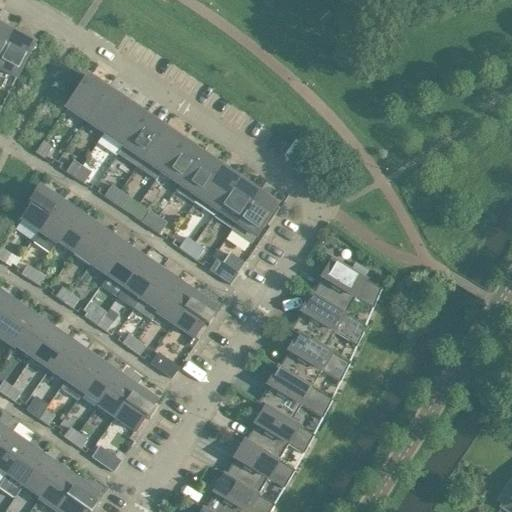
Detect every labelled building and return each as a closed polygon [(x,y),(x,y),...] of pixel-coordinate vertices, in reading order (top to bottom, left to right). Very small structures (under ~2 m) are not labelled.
[(0,59),(14,34),(0,26),(0,59)] [(0,68),(17,77),(34,45),(14,34),(0,59),(0,68)] [(88,77),(67,107),(86,120),(107,90),(88,77)] [(107,90),(86,120),(105,133),(126,103),(107,90)] [(126,103),(105,133),(124,146),(145,116),(126,103)] [(145,116),(124,146),(119,154),(137,167),(164,129),(145,116)] [(164,129),(137,167),(156,180),(162,172),(182,141),(164,129)] [(53,147),(44,141),(36,152),(45,159),(53,147)] [(162,172),(180,184),(180,185),(201,154),(182,141),(162,172)] [(180,184),(176,190),(195,203),(220,167),(201,154),(180,185),(180,184)] [(74,161),(66,172),(75,178),(83,166),(74,161)] [(84,184),(92,172),(83,166),(75,178),(84,184)] [(220,167),(195,203),(215,217),(219,211),(218,210),(239,180),(220,167)] [(239,180),(218,210),(219,211),(215,217),(233,229),(258,193),(239,180)] [(112,185),(105,197),(113,203),(121,191),(112,185)] [(30,208),(22,219),(40,231),(61,201),(40,186),(27,205),(30,208)] [(122,209),(130,197),(121,191),(113,203),(122,209)] [(269,225),(280,208),(258,193),(233,229),(232,231),(251,244),(266,223),(269,225)] [(58,241),(78,212),(61,201),(40,231),(33,241),(50,253),(56,243),(57,243),(58,242),(58,241)] [(150,211),(142,222),(151,228),(158,217),(150,211)] [(74,253),(94,224),(78,212),(58,241),(58,242),(74,253)] [(160,234),(167,223),(158,217),(151,228),(160,234)] [(91,264),(111,235),(94,224),(74,253),(91,264)] [(108,276),(128,247),(111,235),(91,264),(108,276)] [(187,237),(179,248),(188,254),(196,243),(187,237)] [(196,261),(204,250),(196,243),(188,254),(196,261)] [(125,288),(145,259),(128,247),(108,276),(125,288)] [(11,254),(2,248),(0,251),(0,259),(5,263),(11,254)] [(135,309),(162,270),(145,259),(125,288),(118,297),(135,309)] [(210,270),(231,285),(239,274),(217,259),(210,270)] [(332,259),(331,260),(335,262),(326,278),(324,277),(313,294),(311,293),(346,315),(346,314),(356,298),(374,309),(382,289),(332,259)] [(351,270),(364,278),(369,270),(356,262),(351,270)] [(28,265),(22,274),(31,280),(37,271),(28,265)] [(158,311),(178,282),(162,270),(135,309),(152,320),(157,312),(158,310),(158,311)] [(40,286),(46,277),(37,271),(31,280),(40,286)] [(174,324),(195,293),(178,282),(158,311),(158,310),(157,312),(174,324)] [(62,288),(56,297),(65,303),(71,294),(62,288)] [(0,292),(0,333),(19,306),(0,292)] [(214,317),(210,315),(216,307),(195,293),(174,324),(193,337),(187,345),(193,349),(199,340),(195,337),(204,323),(208,326),(214,317)] [(310,294),(315,297),(305,312),(303,311),(293,328),(290,327),(290,328),(302,335),(325,349),(325,348),(335,332),(358,346),(367,327),(346,314),(346,315),(311,293),(310,294)] [(74,309),(80,300),(71,294),(65,303),(74,309)] [(0,337),(15,348),(16,346),(36,317),(19,306),(0,333),(0,337)] [(96,311),(90,320),(98,326),(104,317),(107,313),(99,307),(96,311)] [(36,317),(16,346),(33,358),(53,329),(36,317)] [(107,332),(113,323),(104,317),(98,326),(107,332)] [(53,329),(33,358),(50,369),(70,340),(53,329)] [(129,335),(123,343),(131,350),(138,341),(129,335)] [(351,364),(325,348),(325,349),(302,335),(292,351),(290,350),(280,367),(277,366),(277,367),(312,388),(313,387),(322,371),(341,383),(351,364)] [(70,340),(50,369),(66,381),(86,352),(70,340)] [(140,356),(146,347),(138,341),(131,350),(140,356)] [(86,352),(66,381),(62,388),(79,399),(83,393),(103,364),(86,352)] [(151,364),(172,379),(180,368),(159,353),(151,364)] [(103,364),(83,393),(99,404),(100,404),(120,375),(103,364)] [(333,400),(313,387),(312,388),(277,367),(281,370),(272,386),(270,384),(259,402),(257,400),(256,402),(269,409),(292,422),(302,406),(323,419),(333,400)] [(99,404),(98,405),(115,417),(137,387),(120,375),(100,404),(99,404)] [(4,381),(0,386),(0,391),(6,396),(12,387),(4,381)] [(15,402),(21,393),(12,387),(6,396),(15,402)] [(149,419),(155,411),(152,409),(157,401),(137,387),(115,417),(136,431),(146,417),(149,419)] [(36,396),(26,410),(31,413),(40,419),(46,410),(49,405),(36,396)] [(305,454),(315,435),(292,422),(269,409),(259,425),(257,423),(246,441),(244,440),(279,461),(289,445),(305,454)] [(48,425),(55,416),(46,410),(40,419),(48,425)] [(0,449),(11,433),(0,425),(0,449)] [(71,428),(64,437),(73,443),(79,434),(71,428)] [(0,468),(8,474),(28,445),(11,433),(0,449),(0,468)] [(81,449),(88,440),(79,434),(73,443),(81,449)] [(259,495),(268,479),(285,489),(296,470),(279,461),(244,440),(243,441),(248,443),(238,459),(236,458),(226,475),(223,474),(258,495),(259,495)] [(24,486),(45,457),(28,445),(8,474),(24,486)] [(114,472),(121,461),(100,446),(93,457),(114,472)] [(41,497),(62,469),(45,457),(24,486),(41,497)] [(41,497),(39,499),(57,511),(78,480),(62,469),(41,497)] [(223,475),(227,478),(218,493),(216,492),(205,509),(203,508),(202,509),(208,511),(271,511),(276,505),(259,495),(258,495),(223,474),(223,475)] [(88,511),(91,511),(96,505),(93,502),(98,494),(78,480),(57,511),(58,511),(85,511),(87,511),(88,511)] [(511,511),(511,487),(499,508),(505,511),(511,511)]
